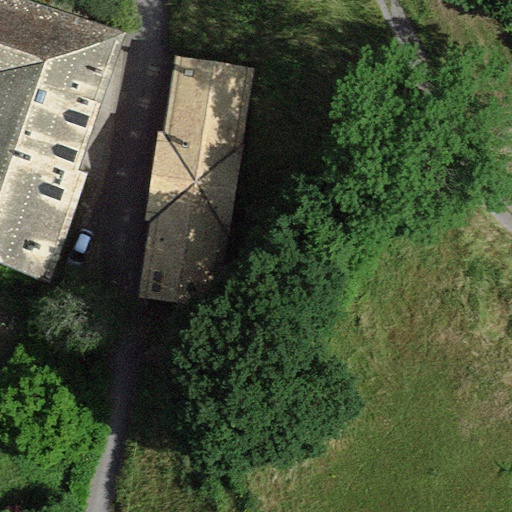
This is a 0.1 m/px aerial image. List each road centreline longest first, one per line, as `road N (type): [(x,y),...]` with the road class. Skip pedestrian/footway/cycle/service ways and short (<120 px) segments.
road 1 (track): [(112,511),(129,450),(161,0)]
road 2 (track): [(391,0),(471,172),(511,214)]
